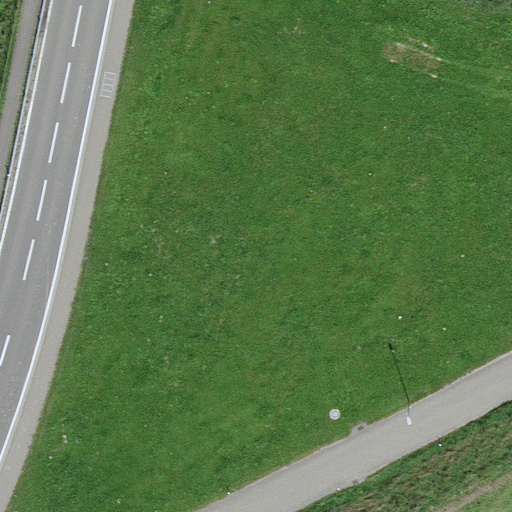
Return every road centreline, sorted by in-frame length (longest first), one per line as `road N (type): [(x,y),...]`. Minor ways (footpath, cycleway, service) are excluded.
road 1 (secondary): [(81,0),(35,240),(0,372)]
road 2 (unclassified): [(257,511),(511,378)]
